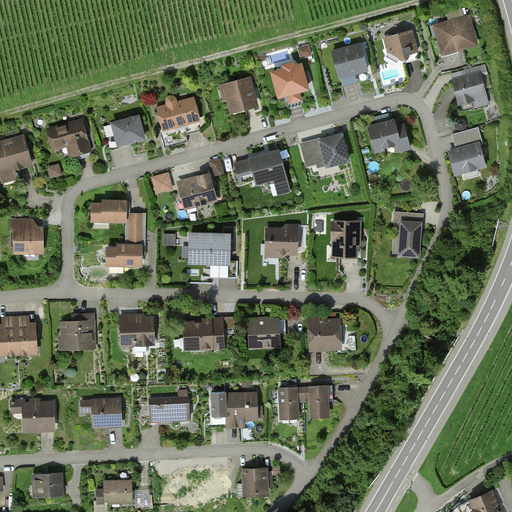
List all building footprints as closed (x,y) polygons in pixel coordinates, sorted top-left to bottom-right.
[(469,17),(436,26),(442,49),(456,46),(457,49),(476,44),(469,17)] [(411,30),(385,38),(389,52),(391,52),(400,57),(400,59),(404,60),(419,56),(411,30)] [(361,45),(333,52),(340,78),(368,70),(361,45)] [(308,46),(300,49),(302,57),(311,55),(308,46)] [(285,70),(273,73),(280,96),(308,89),(301,65),(295,67),(294,63),(284,66),(285,70)] [(464,78),(455,81),(461,103),(472,100),(474,107),(487,104),(479,74),(478,74),(477,68),(462,72),(464,78)] [(249,80),(226,86),(232,110),(256,103),(249,80)] [(168,106),(158,109),(164,130),(200,120),(194,99),(177,104),(176,99),(175,98),(174,97),(173,97),(171,97),(169,97),(168,98),(167,100),(167,102),(168,106)] [(138,117),(114,124),(119,145),(144,138),(138,117)] [(82,121),(49,130),(54,148),(72,143),(75,154),(90,150),(82,121)] [(395,122),(370,129),(375,150),(408,141),(405,130),(397,132),(395,122)] [(479,128),(453,135),(457,147),(451,149),(452,151),(451,152),(457,174),(485,166),(479,145),(483,144),(479,128)] [(342,135),(322,141),(328,165),(349,160),(342,135)] [(5,143),(0,143),(0,170),(3,182),(18,178),(15,168),(32,163),(25,139),(5,144),(5,143)] [(312,144),(302,146),(308,167),(317,164),(312,144)] [(290,191),(279,151),(250,159),(250,161),(235,165),(240,184),(255,180),(256,184),(275,179),(279,194),(290,191)] [(219,160),(211,162),(214,175),(223,173),(219,160)] [(59,165),(49,167),(52,177),(61,175),(59,165)] [(170,169),(152,175),(158,192),(175,187),(170,169)] [(199,181),(180,186),(186,208),(217,200),(210,174),(198,177),(199,181)] [(93,220),(126,221),(127,214),(127,202),(103,201),(103,205),(93,204),(93,220)] [(414,223),(415,213),(395,212),(395,222),(403,222),(400,254),(419,256),(421,224),(414,223)] [(147,214),(127,214),(126,221),(126,245),(142,246),(141,256),(146,256),(147,214)] [(33,219),(11,220),(11,230),(17,230),(17,252),(43,251),(43,229),(33,229),(33,219)] [(359,234),(360,222),(335,221),(335,223),(333,223),(332,238),(335,238),(335,245),(340,246),(340,256),(360,257),(360,235),(359,234)] [(283,229),(267,229),(267,243),(271,247),(271,252),(279,252),(284,257),(288,253),(298,252),(297,230),(289,230),(286,227),(288,226),(287,225),(283,229)] [(165,244),(177,243),(176,232),(164,233),(165,244)] [(231,236),(190,234),(190,261),(220,262),(219,277),(238,277),(238,261),(230,260),(231,236)] [(126,245),(118,245),(118,249),(108,248),(107,264),(141,265),(141,256),(142,246),(126,245)] [(94,344),(93,315),(82,315),(82,322),(63,322),(64,341),(70,341),(70,345),(94,344)] [(134,316),(121,317),(122,345),(135,345),(136,352),(147,352),(147,344),(155,344),(153,318),(135,319),(134,316)] [(30,352),(29,345),(36,344),(35,324),(25,325),(24,317),(16,318),(18,353),(30,352)] [(192,348),(192,351),(206,351),(206,348),(224,347),(222,317),(211,318),(211,322),(185,323),(186,338),(190,338),(191,348),(192,348)] [(234,317),(226,317),(226,327),(235,327),(234,317)] [(6,354),(18,353),(16,318),(8,318),(8,325),(0,325),(0,346),(5,347),(6,354)] [(285,319),(250,321),(252,347),(279,345),(278,334),(286,333),(285,319)] [(337,320),(311,322),(312,349),(319,349),(338,347),(338,339),(342,339),(344,336),(344,331),(341,329),(337,329),(337,320)] [(312,388),(304,388),(305,402),(312,401),(312,412),(328,411),(328,402),(334,401),(333,394),(333,385),(312,386),(312,388)] [(296,387),(281,388),(282,414),(298,413),(297,402),(305,402),(304,388),(296,388),(296,387)] [(179,397),(150,399),(151,421),(190,419),(189,397),(188,397),(187,391),(179,391),(179,397)] [(226,392),(212,392),(213,417),(227,416),(226,394),(226,392)] [(257,393),(226,394),(227,416),(227,426),(244,425),(244,419),(258,419),(258,417),(263,417),(262,406),(258,406),(257,393)] [(24,401),(12,401),(13,413),(24,412),(25,430),(41,429),(41,426),(54,425),(53,403),(40,404),(40,400),(31,400),(32,404),(24,404),(24,401)] [(120,400),(82,402),(83,412),(94,412),(95,426),(121,425),(120,400)] [(222,463),(212,465),(214,474),(224,472),(222,463)] [(177,486),(179,498),(193,496),(193,497),(204,494),(205,497),(214,495),(214,492),(214,491),(226,487),(222,476),(212,480),(209,468),(199,471),(199,475),(199,476),(189,478),(191,484),(177,486)] [(265,470),(245,471),(246,493),(265,493),(265,486),(266,486),(265,470)] [(62,473),(34,474),(36,496),(63,494),(62,473)] [(104,490),(97,490),(97,502),(133,501),(132,481),(104,482),(104,490)] [(151,489),(136,489),(137,505),(152,504),(151,489)] [(500,511),(492,492),(472,500),(477,511),(500,511)]
